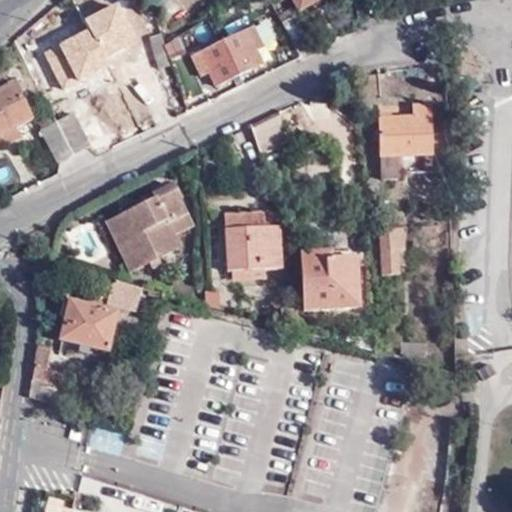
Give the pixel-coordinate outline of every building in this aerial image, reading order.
[(271,1),(270,0),(245,0),(251,12),(271,1)] [(295,0),(301,10),(318,0),(295,0)] [(280,18),(296,49),(310,41),(294,11),(280,18)] [(223,42),(239,77),(262,64),(254,50),(264,46),(254,26),(223,42)] [(168,45),(164,34),(152,38),(163,70),(175,65),(168,45)] [(168,45),(175,65),(186,61),(179,40),(168,45)] [(219,87),(239,77),(223,42),(192,57),(202,76),(212,72),(219,87)] [(105,52),(83,63),(90,77),(113,66),(105,52)] [(124,89),(113,66),(90,77),(83,63),(66,72),(93,126),(148,98),(139,81),(124,89)] [(4,135),(17,127),(32,121),(21,96),(27,93),(19,76),(6,82),(8,88),(0,91),(0,147),(8,144),(4,135)] [(411,119),(378,121),(379,178),(400,176),(400,156),(431,153),(431,106),(411,107),(411,119)] [(284,147),(282,111),(252,126),(263,154),(284,147)] [(74,115),(58,122),(75,157),(91,148),(74,115)] [(75,157),(58,122),(42,130),(59,165),(75,157)] [(22,136),(17,127),(4,135),(8,144),(22,136)] [(139,210),(112,223),(134,271),(154,261),(158,269),(165,266),(166,261),(164,257),(183,248),(178,236),(194,228),(176,186),(136,205),(139,210)] [(224,229),(264,228),(263,213),(224,215),(224,229)] [(278,226),(264,228),(224,229),(227,273),(233,273),(263,270),(281,269),(278,226)] [(404,230),(382,231),(384,279),(401,277),(399,251),(405,251),(404,230)] [(350,249),(302,253),(306,309),(361,307),(358,256),(352,256),(350,249)] [(75,272),(51,266),(48,278),(47,283),(71,288),(75,272)] [(263,278),(263,270),(233,273),(233,280),(263,278)] [(142,290),(113,282),(108,305),(131,312),(133,311),(135,310),(137,307),(142,290)] [(118,314),(71,302),(61,343),(64,343),(62,354),(69,356),(71,351),(92,358),(95,350),(110,353),(118,314)] [(426,343),(404,341),(403,355),(425,358),(426,343)] [(36,363),(34,375),(63,383),(66,369),(36,363)] [(63,383),(34,375),(32,393),(59,399),(63,383)]
